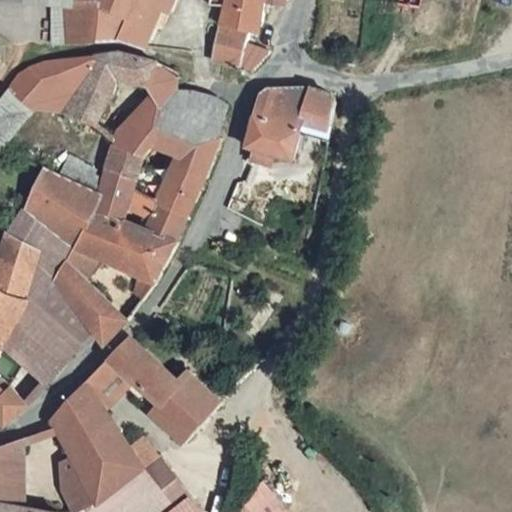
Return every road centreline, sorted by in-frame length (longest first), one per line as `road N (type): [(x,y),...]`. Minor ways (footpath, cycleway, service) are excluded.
road 1 (unclassified): [(0,435),(37,423),(157,306),(202,239),(262,89)]
road 2 (residential): [(364,92),(318,281),(279,363),(247,404)]
road 3 (unclassified): [(364,92),(511,65)]
